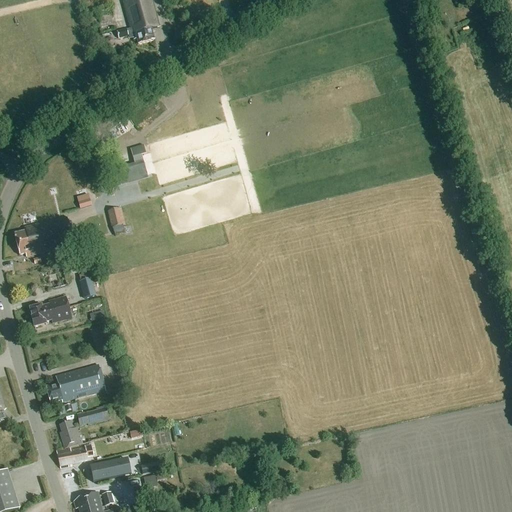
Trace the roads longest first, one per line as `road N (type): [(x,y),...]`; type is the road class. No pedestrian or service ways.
road 1 (unclassified): [(18,171),(86,117),(278,0)]
road 2 (unclassified): [(62,511),(0,288)]
